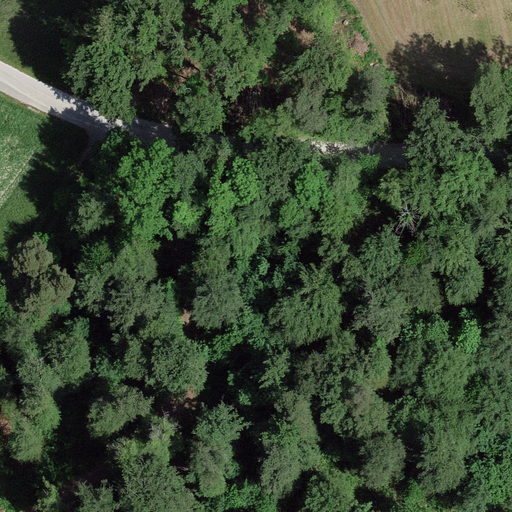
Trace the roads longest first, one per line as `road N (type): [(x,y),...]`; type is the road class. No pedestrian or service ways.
road 1 (unclassified): [(511,160),(241,150),(159,136),(29,90),(0,70)]
road 2 (track): [(187,373),(192,336),(159,136)]
road 3 (track): [(187,373),(129,452),(44,511)]
